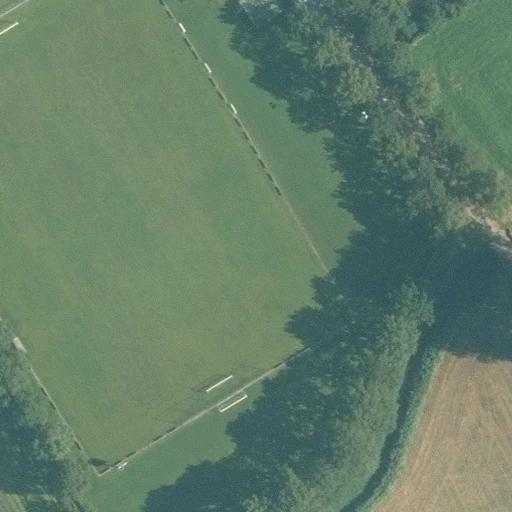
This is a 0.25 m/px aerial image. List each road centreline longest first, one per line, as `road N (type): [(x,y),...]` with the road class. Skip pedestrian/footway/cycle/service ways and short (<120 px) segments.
road 1 (track): [(487,222),(435,272),(390,356),(364,444),(335,485),(302,511)]
road 2 (track): [(511,258),(322,0)]
